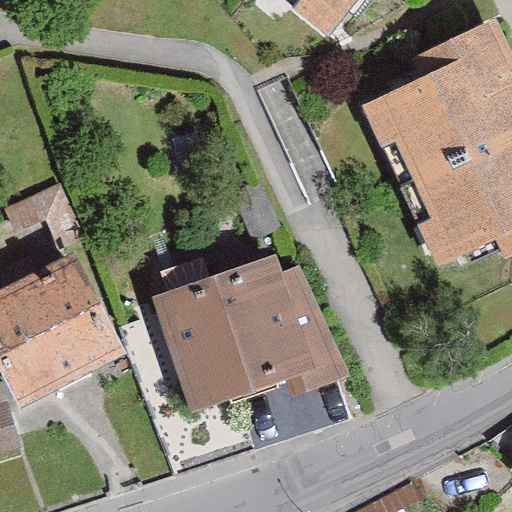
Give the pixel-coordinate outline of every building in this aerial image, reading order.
[(398,0),(293,0),(354,52),(398,0)] [(511,259),(511,21),(509,15),(370,76),(461,282),(511,259)] [(271,183),(243,193),(262,239),(288,230),(271,183)] [(69,186),(17,208),(27,230),(56,219),(68,243),(88,235),(69,186)] [(95,255),(0,296),(0,338),(35,404),(146,351),(95,255)] [(346,371),(308,255),(170,301),(209,417),(346,371)]
